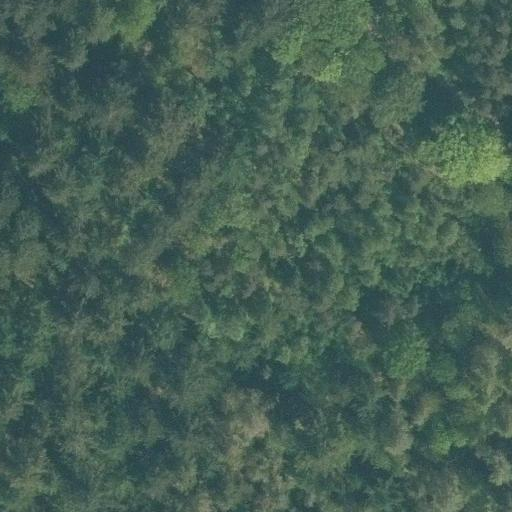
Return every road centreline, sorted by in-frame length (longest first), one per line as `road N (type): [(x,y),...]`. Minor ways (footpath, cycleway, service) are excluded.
road 1 (track): [(1,511),(169,0)]
road 2 (track): [(319,0),(511,136)]
